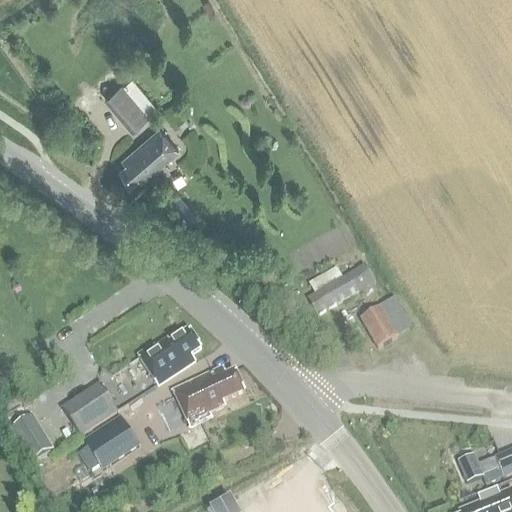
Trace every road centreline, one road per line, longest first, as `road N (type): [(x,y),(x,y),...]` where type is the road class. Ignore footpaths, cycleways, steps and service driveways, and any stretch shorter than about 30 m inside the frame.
road 1 (tertiary): [(306,402),(120,237),(0,151)]
road 2 (unclassified): [(511,400),(334,386),(306,402)]
road 3 (tertiary): [(388,511),(306,402)]
